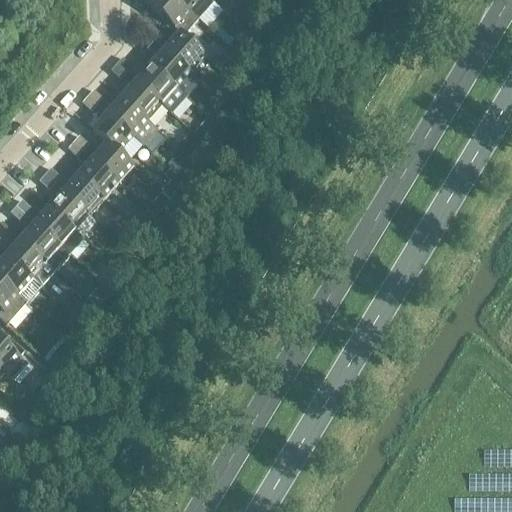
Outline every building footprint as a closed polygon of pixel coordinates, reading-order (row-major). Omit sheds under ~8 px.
[(199,21),(174,0),(155,0),(149,7),(180,35),(184,38),(199,21)] [(208,0),(174,0),(199,21),(214,4),(208,0)] [(251,7),(243,0),(240,0),(227,15),(237,24),(251,7)] [(151,28),(146,35),(155,43),(161,37),(151,28)] [(192,76),(165,52),(155,43),(146,35),(140,41),(159,59),(151,68),(177,92),(192,76)] [(207,59),(184,38),(180,35),(165,52),(192,76),(207,59)] [(252,53),(242,45),(236,53),(245,61),(252,53)] [(247,65),(233,55),(223,67),(237,78),(247,65)] [(117,67),(126,75),(132,69),(122,60),(117,67)] [(117,67),(111,73),(120,82),(126,75),(117,67)] [(177,92),(151,68),(137,85),(163,108),(177,92)] [(163,108),(137,85),(122,101),(149,124),(163,108)] [(103,101),(94,93),(88,99),(98,108),(103,101)] [(98,108),(88,99),(82,106),(92,114),(98,108)] [(149,124),(122,101),(108,117),(134,140),(149,124)] [(220,115),(214,110),(206,118),(213,124),(220,115)] [(134,140),(108,117),(93,133),(134,169),(120,156),(134,140)] [(209,135),(199,126),(193,133),(203,142),(209,135)] [(199,139),(191,132),(177,148),(185,155),(199,139)] [(134,169),(93,133),(93,134),(107,147),(99,156),(79,139),(74,145),(120,185),(134,169)] [(120,185),(74,145),(68,152),(87,169),(79,178),(105,202),(120,185)] [(192,161),(179,151),(167,167),(179,177),(192,161)] [(60,180),(50,171),(45,177),(55,186),(60,180)] [(55,186),(45,177),(39,184),(49,193),(55,186)] [(105,202),(79,178),(64,194),(91,218),(105,202)] [(91,218),(64,194),(50,210),(76,234),(91,218)] [(76,234),(50,210),(41,221),(22,203),(16,209),(62,250),(76,234)] [(62,250),(16,209),(10,216),(30,233),(21,243),(47,266),(62,250)] [(158,221),(148,212),(134,227),(145,236),(158,221)] [(138,243),(131,238),(126,244),(133,250),(138,243)] [(47,266),(21,243),(12,253),(0,241),(0,252),(33,282),(47,266)] [(33,282),(0,252),(0,264),(1,266),(0,266),(0,282),(18,299),(33,282)] [(116,269),(104,282),(113,289),(124,276),(116,269)] [(18,299),(0,282),(0,311),(4,315),(5,314),(12,320),(25,305),(18,299)] [(109,297),(100,290),(90,302),(99,309),(109,297)] [(93,306),(87,301),(73,317),(80,322),(93,306)] [(0,341),(0,371),(5,376),(20,359),(0,341)] [(72,352),(62,344),(47,363),(58,371),(72,352)] [(14,454),(1,445),(0,446),(0,455),(8,462),(14,454)]
